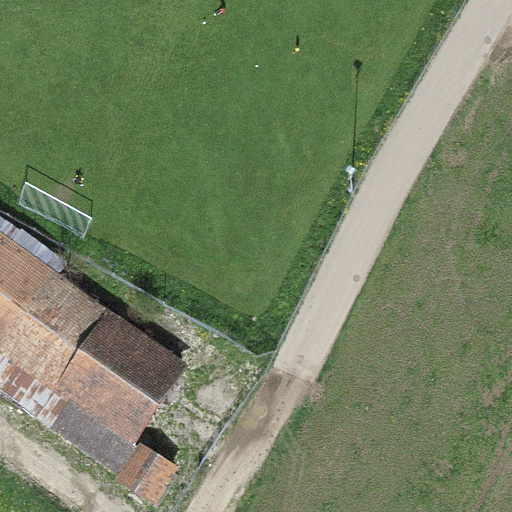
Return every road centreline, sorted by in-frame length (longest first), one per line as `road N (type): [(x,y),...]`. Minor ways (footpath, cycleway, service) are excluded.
road 1 (residential): [(503,0),(389,189),(289,398)]
road 2 (track): [(289,398),(199,511)]
